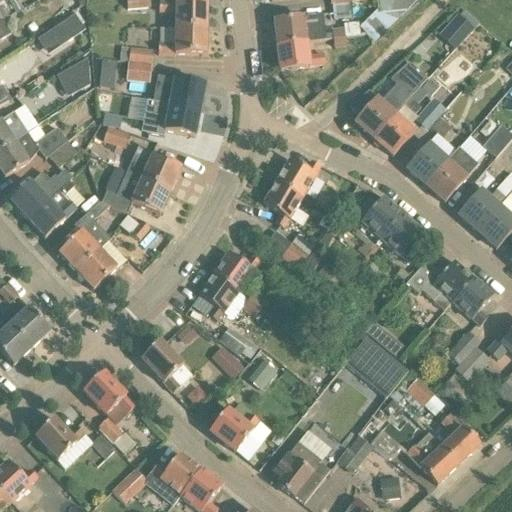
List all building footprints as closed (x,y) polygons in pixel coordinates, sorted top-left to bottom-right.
[(146,0),(130,0),(127,0),(127,12),(148,10),(146,0)] [(421,0),(384,0),(378,1),(377,13),(359,30),(373,44),(421,0)] [(174,31),(207,32),(207,6),(159,5),(159,16),(174,16),(174,31)] [(458,16),(439,38),(455,53),(474,31),(458,16)] [(74,18),(56,30),(63,40),(81,27),(74,18)] [(277,49),(306,46),(326,43),(323,18),(318,19),(274,24),(277,49)] [(0,43),(10,37),(2,23),(0,24),(0,43)] [(207,32),(174,31),(174,47),(158,47),(158,58),(206,59),(207,32)] [(345,31),(332,32),(333,42),(346,41),(345,31)] [(346,41),(333,42),(334,51),(347,49),(346,41)] [(323,58),(307,60),(306,46),(277,49),(280,74),(325,68),(323,58)] [(150,54),(129,52),(128,64),(149,67),(150,54)] [(88,62),(72,71),(84,92),(90,89),(88,62)] [(354,126),(374,144),(410,103),(408,100),(425,81),(407,64),(390,83),(396,89),(380,106),(368,95),(350,112),(360,120),(354,126)] [(101,72),(115,74),(116,66),(102,65),(101,72)] [(149,69),(128,66),(126,83),(147,85),(149,69)] [(153,105),(200,114),(205,89),(158,80),(153,105)] [(421,91),(430,99),(439,89),(430,82),(421,91)] [(0,108),(10,102),(2,89),(0,90),(0,108)] [(417,121),(414,118),(420,111),(410,103),(374,144),(393,161),(414,137),(408,131),(417,121)] [(444,113),(433,103),(416,122),(428,132),(444,113)] [(153,105),(147,104),(143,130),(148,131),(195,141),(200,114),(153,105)] [(132,120),(111,114),(107,127),(128,134),(132,120)] [(0,154),(26,137),(13,116),(0,124),(0,154)] [(430,134),(441,143),(451,132),(440,122),(430,134)] [(67,145),(57,132),(46,139),(34,146),(28,137),(27,136),(26,137),(0,154),(0,174),(5,182),(29,166),(38,153),(45,162),(48,160),(67,145)] [(127,138),(107,132),(103,143),(123,150),(127,138)] [(435,139),(428,148),(406,173),(426,190),(455,156),(454,156),(435,139)] [(67,145),(48,160),(58,172),(77,157),(67,145)] [(500,157),(485,145),(474,158),(481,164),(479,166),(486,172),(500,157)] [(466,183),(465,182),(478,168),(458,151),(454,156),(455,156),(426,190),(445,207),(466,183)] [(181,172),(138,152),(137,152),(127,176),(170,195),(181,172)] [(320,170),(311,165),(306,174),(289,163),(276,185),(303,203),(317,180),(315,179),(320,170)] [(69,185),(72,182),(64,173),(57,181),(54,179),(49,184),(42,176),(10,206),(27,224),(69,185)] [(127,176),(116,199),(106,195),(101,206),(108,210),(127,218),(131,207),(159,220),(170,195),(127,176)] [(511,177),(510,176),(495,193),(488,201),(480,194),(458,219),(478,236),(507,203),(506,202),(510,198),(511,195),(511,177)] [(69,185),(27,224),(45,243),(76,213),(70,206),(64,199),(74,190),(69,185)] [(303,203),(276,185),(262,208),(279,218),(274,227),(283,232),(288,224),(290,225),(303,203)] [(511,200),(510,198),(506,202),(507,203),(478,236),(497,253),(511,236),(511,200)] [(332,199),(324,212),(334,219),(343,206),(332,199)] [(402,220),(383,202),(377,208),(369,217),(362,210),(355,218),(363,225),(362,226),(381,243),(402,220)] [(370,202),(362,210),(369,217),(377,208),(370,202)] [(108,210),(101,206),(99,206),(90,215),(96,222),(108,210)] [(325,217),(318,228),(327,233),(333,223),(325,217)] [(421,237),(402,220),(381,243),(400,260),(401,259),(409,265),(415,258),(408,252),(421,237)] [(334,223),(326,234),(334,239),(341,228),(334,223)] [(110,243),(93,225),(58,257),(76,276),(99,254),(98,253),(110,243)] [(150,232),(142,225),(132,238),(139,244),(150,232)] [(98,253),(99,254),(76,276),(93,294),(126,264),(108,245),(111,243),(110,243),(98,253)] [(290,247),(291,246),(288,244),(276,259),(280,262),(280,261),(296,273),(307,259),(290,247)] [(313,255),(301,273),(310,279),(322,261),(313,255)] [(255,276),(253,275),(259,267),(252,261),(246,269),(229,257),(214,278),(239,297),(255,276)] [(473,283),(454,266),(443,279),(428,266),(433,261),(432,260),(407,288),(419,299),(422,295),(434,306),(444,315),(452,306),(452,307),(473,283)] [(214,278),(199,300),(214,311),(208,319),(216,326),(223,316),(224,317),(239,297),(214,278)] [(473,283),(452,307),(472,324),(473,323),(481,330),(488,322),(480,315),(493,301),(473,283)] [(6,289),(0,294),(0,296),(10,307),(17,300),(6,289)] [(267,304),(255,294),(248,303),(260,313),(267,304)] [(260,313),(248,303),(241,312),(253,321),(260,313)] [(10,329),(32,352),(50,335),(28,312),(10,329)] [(375,326),(366,336),(368,337),(376,344),(385,334),(375,326)] [(189,328),(176,339),(185,348),(197,337),(189,328)] [(10,329),(0,338),(0,356),(13,370),(32,352),(10,329)] [(257,351),(230,331),(220,344),(248,364),(257,351)] [(511,334),(505,342),(501,339),(487,355),(497,364),(508,352),(511,356),(511,334)] [(478,346),(468,336),(448,358),(459,369),(474,351),(478,346)] [(374,352),(375,351),(364,342),(344,367),(384,400),(403,376),(374,352)] [(192,379),(160,346),(140,364),(173,398),(192,379)] [(400,348),(391,358),(399,365),(408,354),(400,348)] [(244,372),(223,350),(211,360),(233,383),(244,372)] [(455,373),(468,385),(487,363),(474,351),(459,369),(455,373)] [(261,394),(277,375),(260,362),(245,381),(261,394)] [(103,377),(83,396),(106,419),(118,408),(126,417),(135,411),(103,377)] [(407,396),(417,385),(409,378),(393,398),(402,405),(408,397),(407,396)] [(511,406),(511,385),(508,382),(495,394),(510,408),(511,406)] [(432,399),(417,385),(407,396),(408,397),(422,409),(432,399)] [(258,426),(249,419),(242,428),(227,415),(210,436),(236,456),(253,436),(252,435),(258,426)] [(480,450),(463,432),(461,434),(449,421),(441,428),(453,441),(442,451),(459,470),(480,450)] [(124,436),(122,437),(108,422),(99,431),(124,457),(135,447),(124,436)] [(84,439),(75,430),(68,437),(55,423),(35,441),(57,465),(78,446),(77,445),(84,439)] [(381,434),(370,448),(389,463),(400,452),(401,452),(408,458),(409,457),(381,434)] [(278,450),(284,442),(277,436),(271,444),(278,450)] [(416,451),(409,457),(408,458),(438,490),(459,470),(442,451),(441,452),(428,438),(416,451)] [(101,439),(93,447),(107,462),(116,453),(101,439)] [(371,449),(360,440),(339,466),(350,476),(371,449)] [(329,475),(319,467),(320,466),(307,457),(307,456),(298,448),(289,460),(288,458),(274,477),(281,482),(278,490),(294,502),(295,501),(303,508),(329,475)] [(200,474),(180,458),(167,475),(158,468),(151,476),(145,483),(135,472),(111,494),(124,508),(145,489),(172,511),(180,501),(179,500),(200,474)] [(31,489),(29,488),(36,481),(29,474),(22,480),(9,466),(0,473),(0,493),(12,506),(31,489)] [(179,500),(180,501),(194,511),(215,511),(210,507),(222,491),(200,474),(179,500)] [(401,501),(398,480),(379,482),(382,503),(401,501)] [(5,511),(12,506),(0,493),(0,511),(5,511)] [(368,511),(369,511),(358,502),(350,511),(368,511)]
